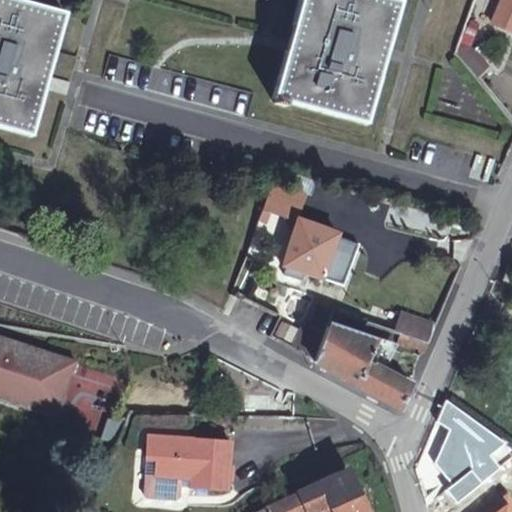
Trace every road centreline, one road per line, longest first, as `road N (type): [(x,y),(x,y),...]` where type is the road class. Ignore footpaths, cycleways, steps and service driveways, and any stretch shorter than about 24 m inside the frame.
road 1 (residential): [(0,260),(173,318),(409,439)]
road 2 (residential): [(511,190),(409,439)]
